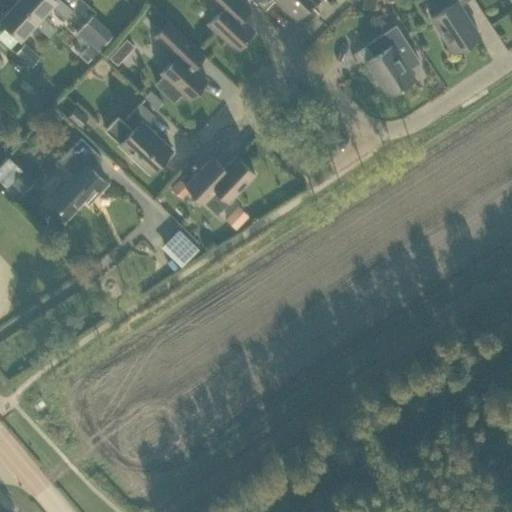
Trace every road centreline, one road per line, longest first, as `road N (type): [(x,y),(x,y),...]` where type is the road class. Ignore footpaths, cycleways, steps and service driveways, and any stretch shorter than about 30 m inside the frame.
road 1 (residential): [(377,129),(357,121),(312,77),(270,70),(250,78),(208,131)]
road 2 (residential): [(377,129),(416,121),(511,58)]
